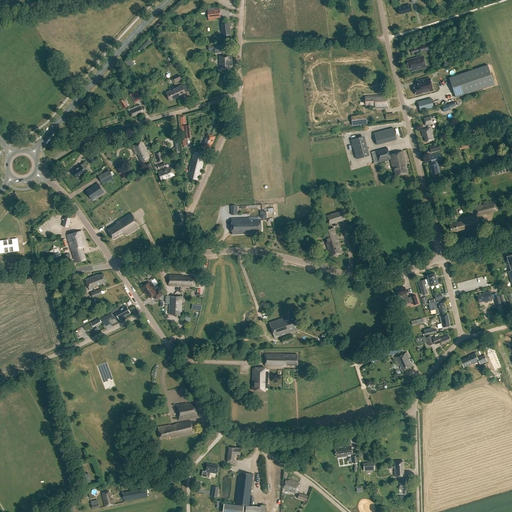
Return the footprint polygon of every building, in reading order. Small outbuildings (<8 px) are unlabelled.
[(410,5),(398,9),(400,15),(412,12),(410,5)] [(223,36),(230,35),(229,23),(221,24),(223,36)] [(214,51),(214,53),(224,53),(223,43),(208,44),(208,51),(214,51)] [(417,46),(410,48),(410,50),(408,50),(409,53),(418,51),(418,52),(431,49),(430,45),(422,46),(422,45),(417,47),(417,46)] [(219,61),(220,68),(232,67),(232,64),(233,64),(232,54),(218,55),(219,61)] [(411,68),(412,71),(426,68),(423,56),(407,60),(409,69),(411,68)] [(456,97),(494,84),(487,65),(449,78),(456,97)] [(173,78),(175,83),(181,80),(179,75),(173,78)] [(417,81),(418,85),(414,86),(416,95),(433,90),(430,78),(417,81)] [(169,91),(172,99),(178,96),(178,97),(185,94),(181,85),(169,91)] [(133,93),(138,101),(142,98),(137,90),(133,93)] [(365,106),(375,105),(376,108),(388,107),(387,95),(365,96),(365,106)] [(431,98),(417,102),(420,111),(433,108),(431,98)] [(455,107),(458,106),(456,101),(442,106),(444,112),(450,110),(449,108),(455,106),(455,107)] [(143,112),(140,105),(129,110),(132,117),(143,112)] [(424,136),(426,142),(433,140),(430,128),(429,128),(428,124),(432,123),(431,116),(423,118),(424,122),(424,125),(427,124),(428,128),(421,130),(423,137),(424,136)] [(179,126),(182,145),(188,145),(187,139),(191,138),(189,125),(179,126)] [(187,177),(197,180),(198,174),(200,174),(203,163),(201,162),(202,159),(204,160),(205,154),(204,154),(206,149),(209,150),(215,137),(211,135),(208,134),(203,147),(204,147),(202,153),(194,151),(187,177)] [(470,139),(460,141),(462,148),(472,145),(470,139)] [(145,150),(141,142),(132,146),(137,155),(138,154),(141,162),(149,158),(145,150)] [(429,147),(430,152),(441,150),(439,144),(429,147)] [(374,164),(378,163),(390,159),(392,167),(393,167),(394,171),(396,176),(408,173),(405,163),(406,163),(402,151),(389,155),(387,148),(371,152),(374,164)] [(153,153),(157,163),(164,161),(160,151),(153,153)] [(432,162),(429,163),(430,169),(431,169),(432,175),(440,173),(437,160),(442,159),(441,155),(436,156),(435,154),(430,156),(432,162)] [(77,177),(77,178),(86,172),(83,169),(86,166),(84,163),(80,165),(81,166),(73,171),(75,174),(74,175),(76,177),(77,177)] [(158,172),(161,180),(167,178),(167,179),(175,177),(171,167),(158,172)] [(109,171),(103,174),(105,178),(101,180),(102,183),(109,179),(109,180),(113,178),(109,171)] [(168,208),(156,180),(149,183),(161,211),(168,208)] [(98,186),(86,192),(89,198),(96,195),(97,198),(103,195),(98,186)] [(460,221),(449,224),(451,233),(462,230),(463,231),(480,227),(477,216),(498,210),(496,201),(483,204),(483,205),(481,206),(481,205),(472,207),(475,215),(460,220),(460,221)] [(346,220),(343,210),(325,215),(328,225),(346,220)] [(108,230),(113,239),(124,233),(127,235),(140,227),(131,213),(116,222),(117,224),(108,230)] [(62,226),(68,227),(71,218),(65,217),(62,226)] [(231,219),(232,234),(250,234),(250,231),(261,230),(261,220),(249,220),(249,218),(231,219)] [(328,242),(326,243),(330,257),(342,253),(338,240),(337,240),(334,228),(324,231),(328,242)] [(85,244),(81,231),(67,235),(71,249),(75,262),(85,259),(82,248),(85,244)] [(427,276),(428,279),(428,278),(430,284),(430,286),(438,284),(435,273),(427,276)] [(103,274),(99,275),(98,274),(85,279),(89,289),(101,285),(101,284),(106,281),(103,274)] [(180,286),(193,287),(194,277),(183,277),(183,275),(169,275),(168,285),(180,286)] [(418,282),(422,295),(427,293),(425,286),(430,284),(428,278),(428,279),(418,282)] [(149,298),(153,295),(156,299),(163,294),(159,289),(156,292),(149,282),(141,288),(145,292),(149,298)] [(399,296),(403,295),(405,302),(408,302),(409,303),(413,302),(414,305),(418,303),(415,295),(408,297),(407,293),(405,287),(397,289),(398,295),(399,296)] [(102,294),(100,289),(91,293),(92,298),(102,294)] [(494,299),(496,307),(501,305),(499,295),(496,296),(495,293),(490,295),(489,291),(483,293),(483,294),(477,295),(479,302),(484,301),(484,303),(492,301),(491,299),(494,299)] [(434,295),(436,301),(442,299),(440,293),(434,295)] [(170,296),(169,314),(181,315),(182,296),(170,296)] [(443,302),(441,303),(440,300),(433,302),(433,299),(429,300),(430,303),(428,303),(430,311),(435,310),(436,313),(438,313),(445,311),(443,302)] [(94,321),(96,325),(99,324),(98,323),(101,322),(108,318),(109,320),(111,319),(111,320),(117,316),(119,319),(130,313),(130,312),(130,311),(129,310),(128,310),(126,306),(121,308),(119,306),(110,311),(110,312),(99,318),(94,321)] [(447,314),(439,316),(442,328),(450,326),(447,314)] [(298,329),(297,328),(300,327),(296,316),(289,318),(288,316),(269,322),(275,338),(298,329)] [(281,338),(283,345),(286,344),(286,343),(293,340),(291,334),(281,338)] [(435,344),(441,342),(442,344),(450,341),(448,335),(439,339),(439,338),(438,335),(432,338),(433,341),(434,340),(435,344)] [(370,354),(373,363),(402,350),(398,342),(370,354)] [(395,357),(401,371),(412,366),(406,352),(395,357)] [(460,360),(464,367),(478,361),(479,364),(486,360),(484,355),(477,358),(475,353),(469,355),(469,356),(460,360)] [(297,354),(286,354),(265,354),(265,366),(286,366),(286,365),(297,365),(297,354)] [(252,389),(267,390),(268,369),(253,369),(252,389)] [(176,405),(179,421),(197,417),(194,401),(176,405)] [(173,437),(193,432),(190,421),(175,424),(175,425),(171,426),(170,425),(158,427),(160,438),(173,435),(173,437)] [(343,447),(335,448),(336,456),(352,454),(351,445),(343,446),(343,447)] [(227,462),(234,463),(235,454),(240,455),(240,448),(229,447),(227,462)] [(394,468),(394,476),(405,476),(405,473),(403,473),(403,461),(394,461),(394,466),(392,466),(392,468),(394,468)] [(210,473),(217,474),(219,465),(207,464),(205,471),(202,471),(201,476),(209,478),(210,473)] [(238,504),(249,505),(253,474),(250,473),(242,472),(242,473),(239,472),(235,503),(239,503),(238,504)] [(290,491),(296,493),(298,488),(299,484),(290,480),(289,482),(286,480),(283,488),(290,490),(290,491)] [(122,493),(123,501),(138,498),(148,496),(146,489),(137,490),(137,491),(122,493)] [(110,499),(109,491),(102,492),(105,506),(114,504),(112,499),(110,499)]
